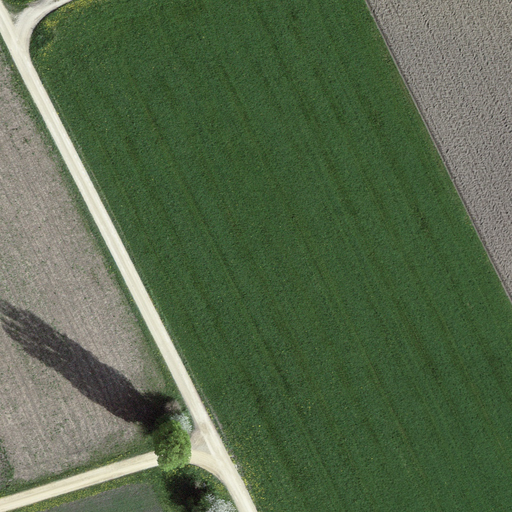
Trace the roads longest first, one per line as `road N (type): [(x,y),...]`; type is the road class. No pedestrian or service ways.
road 1 (unclassified): [(0,17),(207,441)]
road 2 (unclassified): [(207,441),(0,504)]
